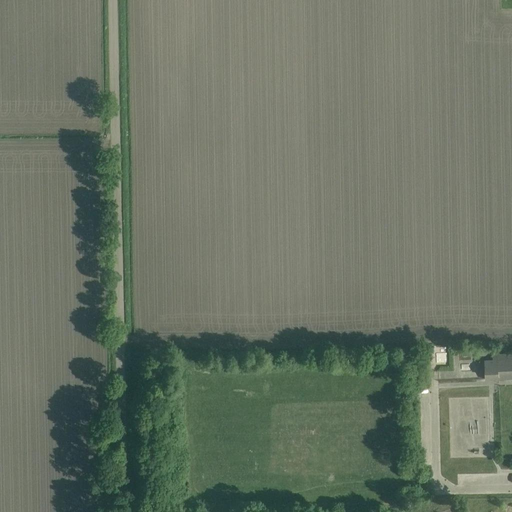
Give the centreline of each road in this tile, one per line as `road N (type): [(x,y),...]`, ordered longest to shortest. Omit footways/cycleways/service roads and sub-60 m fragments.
road 1 (unclassified): [(122,511),(113,0)]
road 2 (residential): [(511,488),(449,489),(436,477),(430,358)]
